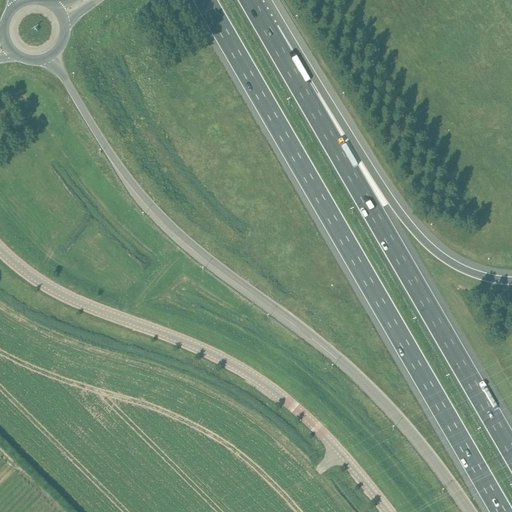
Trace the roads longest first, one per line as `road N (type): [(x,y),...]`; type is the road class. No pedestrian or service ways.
road 1 (motorway): [(51,56),(156,213),(389,411),(469,511)]
road 2 (motorway): [(202,0),(499,511)]
road 3 (secondary): [(394,511),(268,386),(187,343),(71,299),(0,247)]
road 4 (motorway): [(511,439),(291,63)]
road 5 (motorway): [(511,279),(455,265),(436,251),(291,63)]
